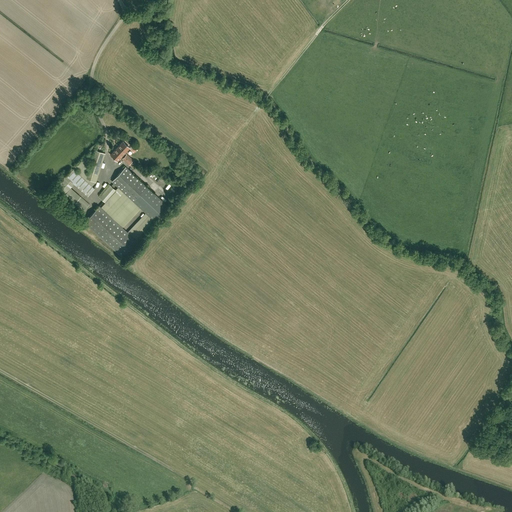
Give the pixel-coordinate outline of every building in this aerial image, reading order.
[(129,164),(134,160),(126,152),(130,148),(123,141),(111,154),(118,161),(122,156),(124,157),(122,159),(129,164)] [(96,182),(105,153),(96,150),(86,179),(96,182)] [(139,244),(122,228),(141,208),(156,222),(170,207),(125,166),(112,181),(129,197),(110,217),(99,206),(84,222),(124,260),(139,244)] [(80,197),(70,188),(74,184),(88,196),(95,189),(72,169),(54,189),(81,213),(89,204),(80,197)] [(175,190),(177,187),(175,185),(176,184),(170,179),(167,184),(175,190)] [(158,192),(160,194),(168,189),(165,184),(160,188),(161,190),(158,192)] [(99,197),(106,204),(117,191),(110,185),(99,197)] [(170,198),(166,202),(170,206),(174,202),(170,198)]
